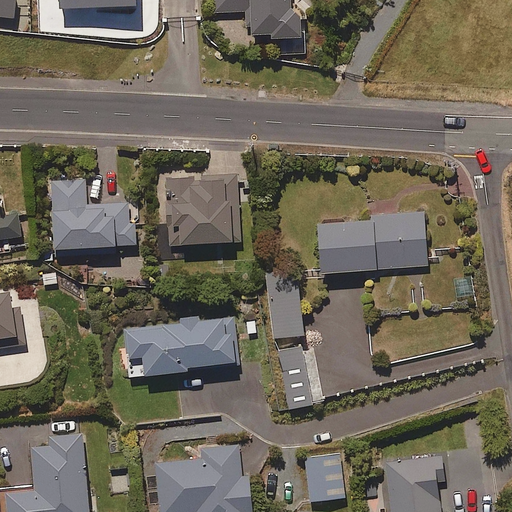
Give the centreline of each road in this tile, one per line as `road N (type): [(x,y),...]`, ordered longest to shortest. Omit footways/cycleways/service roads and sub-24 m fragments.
road 1 (secondary): [(183,116),(481,134)]
road 2 (unclassified): [(481,134),(511,353)]
road 3 (secondary): [(0,109),(183,116)]
